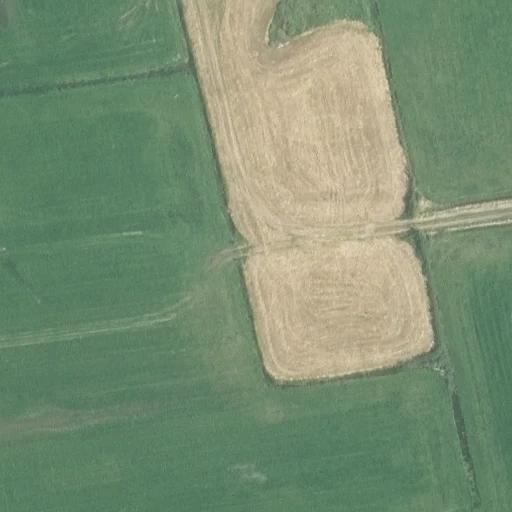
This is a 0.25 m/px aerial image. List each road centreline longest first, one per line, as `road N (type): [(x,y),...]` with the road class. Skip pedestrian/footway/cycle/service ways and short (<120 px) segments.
road 1 (track): [(511,213),(292,246),(258,207),(219,63)]
road 2 (track): [(292,246),(227,256),(0,484)]
